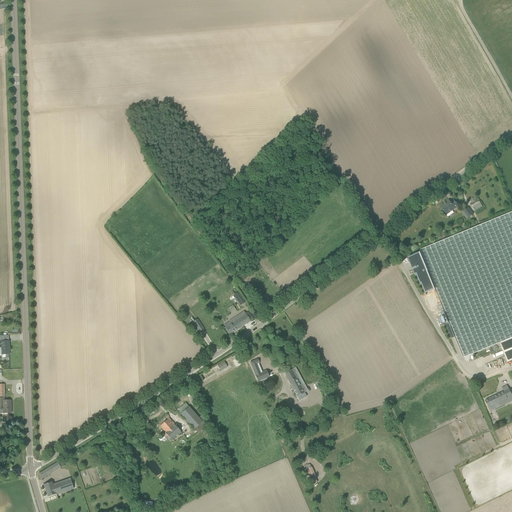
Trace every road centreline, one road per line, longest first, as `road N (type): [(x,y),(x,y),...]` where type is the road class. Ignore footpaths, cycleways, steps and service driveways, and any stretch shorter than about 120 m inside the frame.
road 1 (unclassified): [(30,468),(263,324),(511,137)]
road 2 (tertiary): [(30,468),(13,0)]
